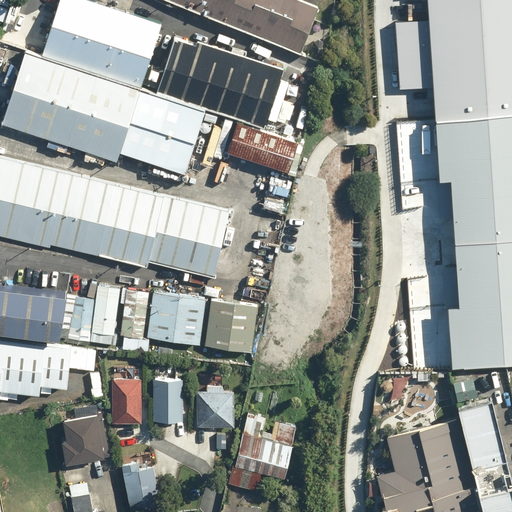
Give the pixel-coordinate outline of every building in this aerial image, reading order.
[(58,0),(41,54),(141,86),(162,21),(97,0),(58,0)] [(167,0),(300,53),(319,6),(304,0),(167,0)] [(511,0),(424,0),(431,116),(511,109),(511,0)] [(238,118),(264,126),(284,67),(198,39),(197,44),(174,37),(156,91),(218,111),(238,118)] [(387,40),(375,39),(374,76),(386,77),(387,40)] [(218,111),(156,91),(27,49),(3,122),(117,159),(120,149),(186,170),(202,119),(214,123),(218,111)] [(363,82),(362,109),(369,109),(368,124),(379,124),(380,110),(387,110),(388,83),(363,82)] [(511,109),(431,116),(436,183),(453,182),(456,245),(511,241),(511,109)] [(299,137),(264,126),(238,118),(228,150),(289,169),(299,137)] [(365,128),(351,127),(350,140),(364,141),(365,128)] [(148,261),(213,276),(229,210),(0,154),(0,233),(49,245),(50,241),(147,265),(148,261)] [(380,157),(366,156),(365,165),(380,166),(380,157)] [(511,364),(511,241),(456,245),(459,308),(449,309),(453,368),(511,364)] [(68,337),(115,344),(117,333),(114,333),(120,287),(98,284),(96,299),(74,296),(73,303),(68,303),(65,327),(70,328),(68,337)] [(0,331),(60,339),(65,295),(0,287),(0,331)] [(122,348),(148,351),(149,338),(143,337),(149,291),(123,288),(120,302),(124,303),(121,335),(124,335),(122,348)] [(147,336),(200,343),(206,298),(152,291),(147,336)] [(205,343),(252,349),(257,305),(211,299),(205,343)] [(0,335),(0,389),(38,394),(39,382),(66,385),(71,344),(0,335)] [(139,375),(110,376),(111,422),(140,421),(139,375)] [(182,376),(152,377),(152,420),(182,419),(182,376)] [(455,401),(449,379),(435,382),(441,405),(455,401)] [(467,390),(496,511),(511,511),(511,428),(500,382),(467,390)] [(231,388),(195,389),(196,425),(232,424),(231,388)] [(382,468),(390,507),(440,496),(443,506),(475,500),(457,409),(392,422),(400,464),(382,468)] [(231,483),(260,489),(261,483),(281,486),(283,476),(285,476),(296,426),(274,421),(271,438),(250,434),(255,414),(247,412),(231,483)] [(62,441),(66,463),(104,457),(97,413),(63,419),(66,440),(62,441)] [(137,460),(120,463),(129,508),(159,502),(151,464),(138,467),(137,460)] [(72,496),(74,511),(97,511),(93,511),(89,493),(72,496)]
